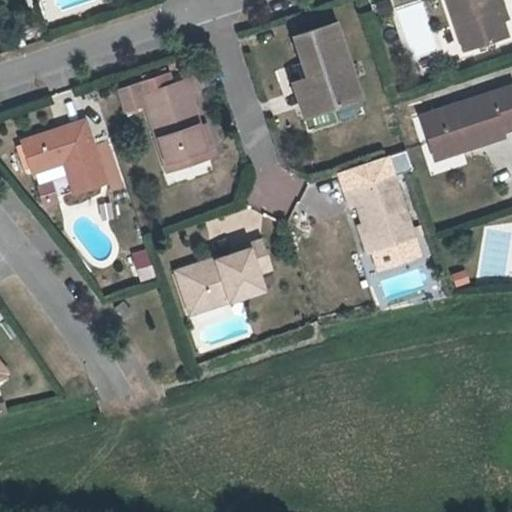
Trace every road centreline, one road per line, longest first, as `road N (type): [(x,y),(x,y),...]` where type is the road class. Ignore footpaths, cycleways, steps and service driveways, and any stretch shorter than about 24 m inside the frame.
road 1 (residential): [(0,81),(189,18)]
road 2 (residential): [(275,198),(215,10)]
road 3 (residential): [(0,233),(115,388)]
